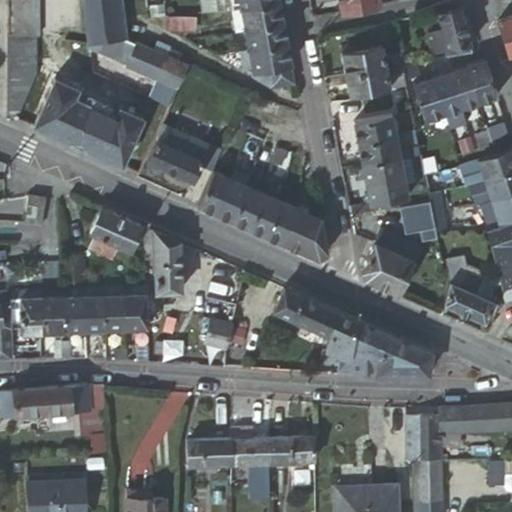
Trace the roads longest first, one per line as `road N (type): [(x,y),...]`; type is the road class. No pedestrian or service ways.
road 1 (residential): [(0,368),(352,389),(472,390),(511,378)]
road 2 (tertiary): [(0,140),(346,293)]
road 3 (residential): [(290,0),(346,293)]
road 4 (tertiary): [(346,293),(511,365)]
